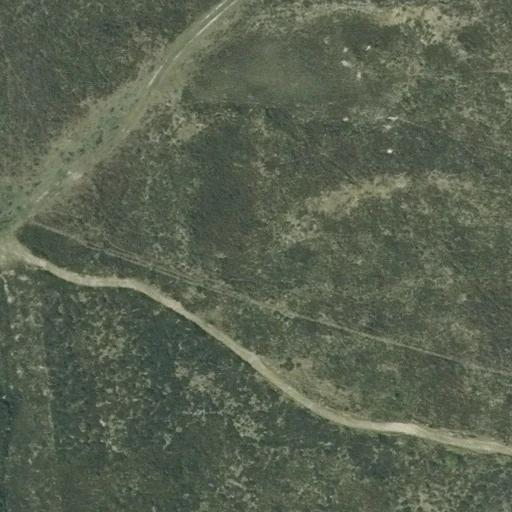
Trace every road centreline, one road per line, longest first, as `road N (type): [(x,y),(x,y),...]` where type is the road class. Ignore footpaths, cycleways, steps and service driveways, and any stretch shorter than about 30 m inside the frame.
road 1 (track): [(0,248),(165,305),(273,368),(332,414),(511,464)]
road 2 (track): [(253,0),(204,40),(94,166),(0,243)]
